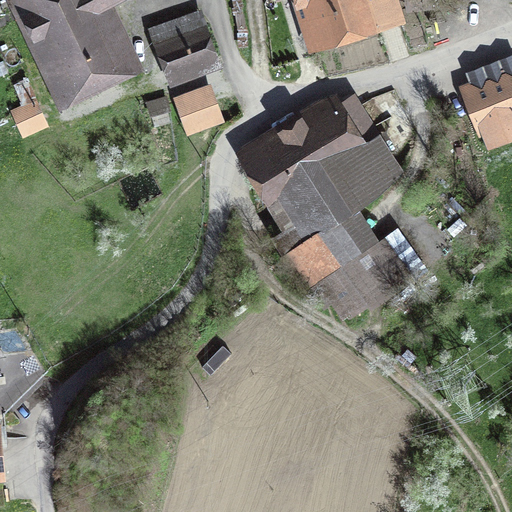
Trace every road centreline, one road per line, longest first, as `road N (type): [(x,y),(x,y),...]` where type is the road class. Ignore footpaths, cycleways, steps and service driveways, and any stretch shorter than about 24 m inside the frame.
road 1 (unclassified): [(47,511),(43,457),(53,413),(95,364),(197,282),(209,254),(221,152),(232,134),(285,102),(511,26)]
road 2 (track): [(217,183),(240,201),(264,277),(362,345),(446,419),(505,511)]
